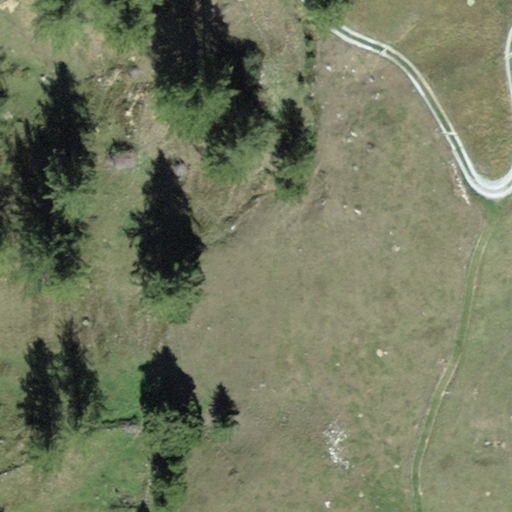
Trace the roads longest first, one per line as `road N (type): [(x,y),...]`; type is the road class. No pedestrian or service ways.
road 1 (track): [(493,190),(415,440),(417,511)]
road 2 (track): [(305,0),(343,32),(404,63),(478,184),(493,190),(511,178)]
